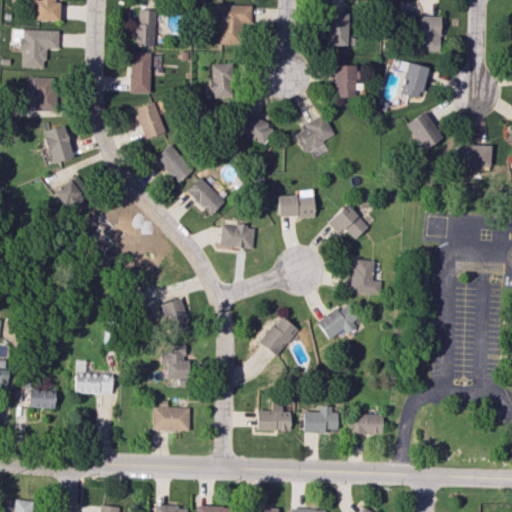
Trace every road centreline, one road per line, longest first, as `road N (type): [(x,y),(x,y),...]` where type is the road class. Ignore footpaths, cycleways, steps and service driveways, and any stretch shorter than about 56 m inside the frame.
road 1 (tertiary): [(511,478),(0,457)]
road 2 (residential): [(218,467),(221,319),(191,251),(112,164),(92,84),(95,0)]
